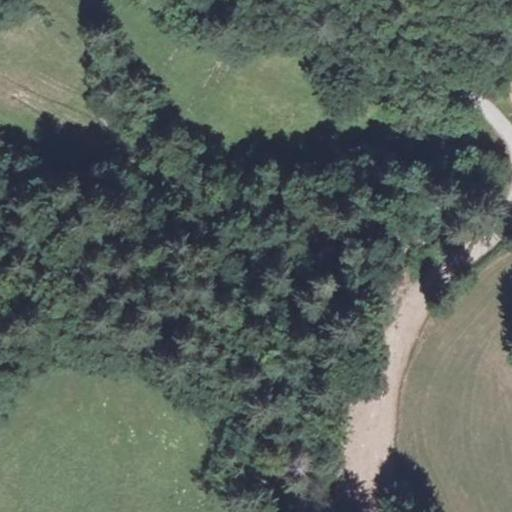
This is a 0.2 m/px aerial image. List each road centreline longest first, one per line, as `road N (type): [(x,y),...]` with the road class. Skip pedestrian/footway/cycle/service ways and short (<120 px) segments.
road 1 (track): [(511,202),(506,220),(409,328),(376,411),(376,511)]
road 2 (track): [(317,45),(426,76),(483,105),(511,142)]
road 3 (track): [(317,45),(511,7)]
road 4 (track): [(373,484),(229,502)]
